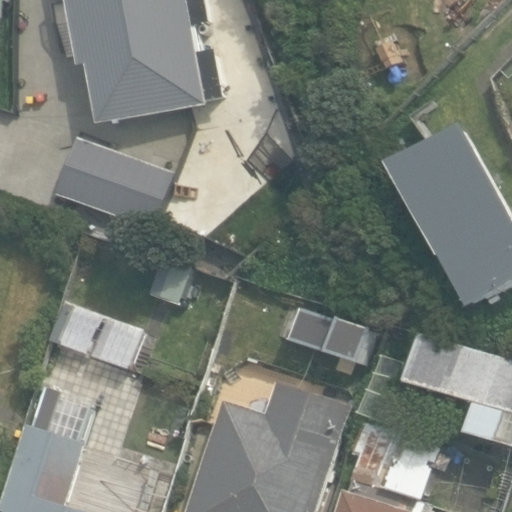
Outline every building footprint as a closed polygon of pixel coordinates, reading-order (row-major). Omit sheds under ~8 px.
[(68,0),(81,64),(91,63),(103,123),(213,101),(192,0),(68,0)] [(511,286),(511,209),(465,122),(389,160),(470,307),(511,286)] [(181,182),(87,143),(65,197),(159,236),(181,182)] [(322,302),(306,347),(380,374),(397,330),(322,302)] [(511,446),(511,355),(426,331),(412,380),(476,399),(467,433),(511,446)] [(271,412),(228,398),(190,511),(322,511),(358,404),(281,381),(271,412)] [(38,426),(29,423),(0,511),(95,511),(70,504),(90,440),(84,439),(95,405),(49,390),(38,426)] [(424,511),(346,487),(337,511),(424,511)]
